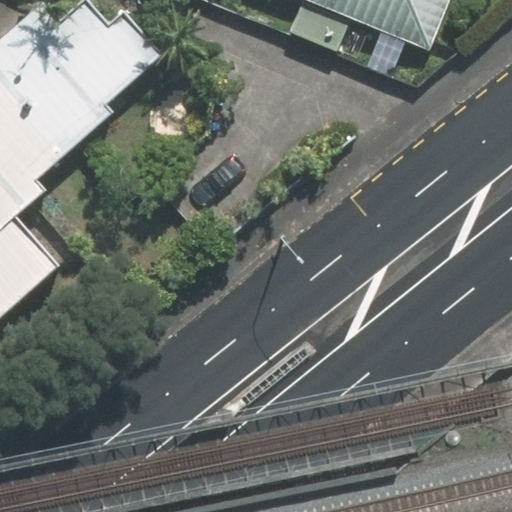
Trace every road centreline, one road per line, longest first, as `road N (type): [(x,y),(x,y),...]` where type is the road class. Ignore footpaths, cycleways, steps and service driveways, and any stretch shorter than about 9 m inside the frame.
road 1 (secondary): [(391,288),(251,334),(22,511)]
road 2 (secondary): [(200,511),(319,415),(391,288)]
road 3 (secondary): [(511,188),(391,288)]
